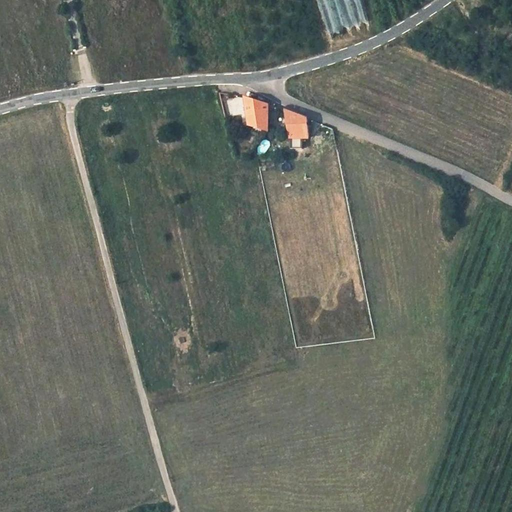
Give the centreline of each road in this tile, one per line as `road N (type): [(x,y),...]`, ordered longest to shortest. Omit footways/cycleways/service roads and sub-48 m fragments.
road 1 (residential): [(175,511),(70,125),(70,94)]
road 2 (unclassified): [(511,202),(285,101),(265,75)]
road 3 (unclassified): [(265,75),(368,46),(445,0)]
road 4 (unclassified): [(70,94),(265,75)]
